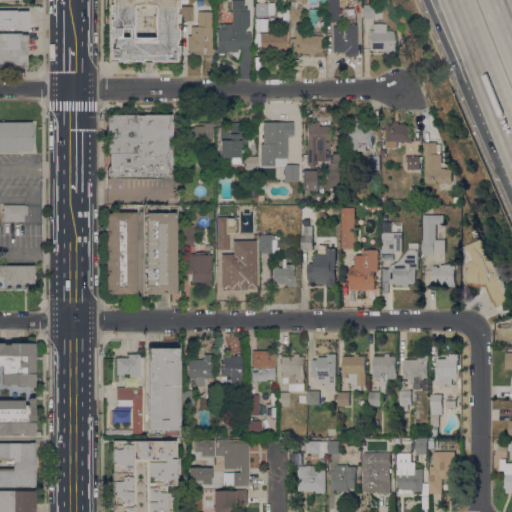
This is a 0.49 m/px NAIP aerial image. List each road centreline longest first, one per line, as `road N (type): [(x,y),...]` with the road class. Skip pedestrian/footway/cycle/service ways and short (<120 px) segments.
road 1 (residential): [(474,322),(0,319)]
road 2 (residential): [(406,90),(0,88)]
road 3 (motorway): [(424,0),(511,182)]
road 4 (residential): [(479,511),(474,322)]
road 5 (motorway): [(452,0),(511,149)]
